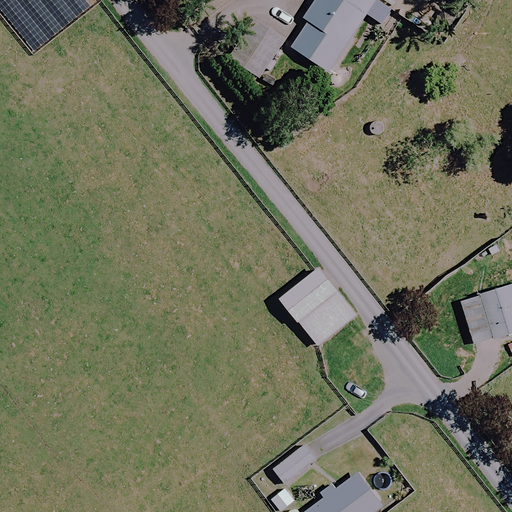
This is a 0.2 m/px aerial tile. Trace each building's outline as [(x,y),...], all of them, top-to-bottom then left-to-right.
[(320,0),(307,21),(311,24),(294,50),(330,74),(366,17),(380,26),(396,0),(320,0)] [(259,79),(287,42),(255,18),(227,55),(259,79)] [(358,317),(319,269),(280,301),(319,348),(358,317)] [(511,334),(511,287),(462,303),(475,346),(511,334)] [(318,461),(307,446),(275,472),(286,486),(318,461)] [(379,511),(385,508),(359,472),(337,488),(335,485),(322,494),(326,500),(308,511),(379,511)]
